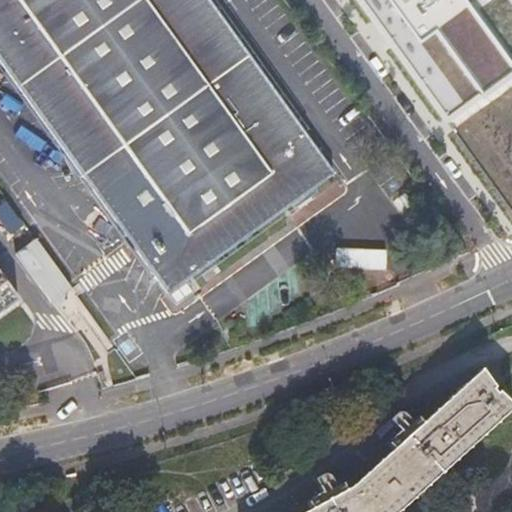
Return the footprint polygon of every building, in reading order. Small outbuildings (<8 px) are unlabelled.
[(206,0),(0,0),(0,61),(168,295),(333,175),(206,0)] [(511,0),(359,0),(378,25),(409,69),(445,118),(511,68),(511,0)] [(35,240),(16,254),(53,304),(73,290),(35,240)] [(0,314),(18,301),(0,275),(0,314)] [(398,511),(511,409),(511,400),(483,368),(352,496),(321,511),(398,511)]
